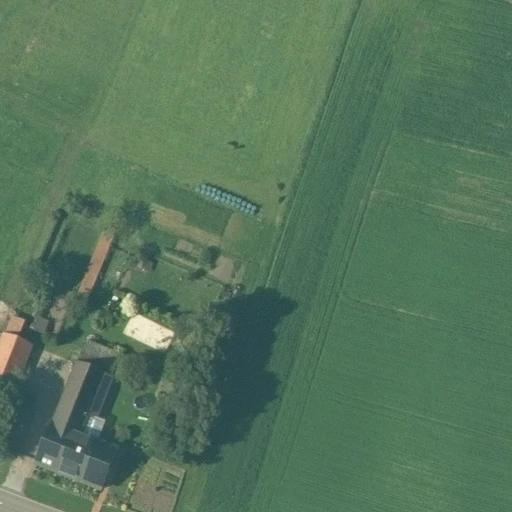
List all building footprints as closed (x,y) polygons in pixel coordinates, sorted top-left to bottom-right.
[(51,256),(40,290),(89,305),(113,228),(64,212),(53,246),(67,251),(64,260),(51,256)] [(48,324),(38,320),(33,332),(43,336),(48,324)] [(30,347),(4,337),(0,347),(0,387),(12,393),(30,347)] [(120,357),(85,343),(76,365),(111,379),(120,357)] [(111,379),(76,365),(51,429),(79,440),(87,418),(95,421),(111,379)] [(51,429),(36,466),(99,491),(114,454),(79,440),(51,429)]
